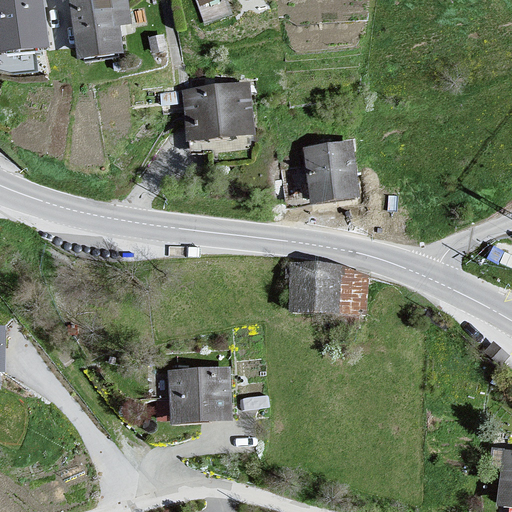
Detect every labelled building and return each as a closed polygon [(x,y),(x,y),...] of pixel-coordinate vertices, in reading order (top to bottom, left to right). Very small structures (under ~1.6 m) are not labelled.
[(44,0),(0,0),(0,53),(51,47),(44,0)] [(129,0),(68,0),(78,57),(125,49),(120,21),(133,19),(129,0)] [(259,132),(252,80),(180,89),(186,141),(259,132)] [(354,134),(303,142),(311,205),(363,198),(354,134)] [(369,269),(287,264),(285,306),(366,311),(369,269)] [(232,366),(168,369),(170,422),(234,419),(232,366)] [(511,449),(501,448),(495,503),(511,505),(511,449)]
